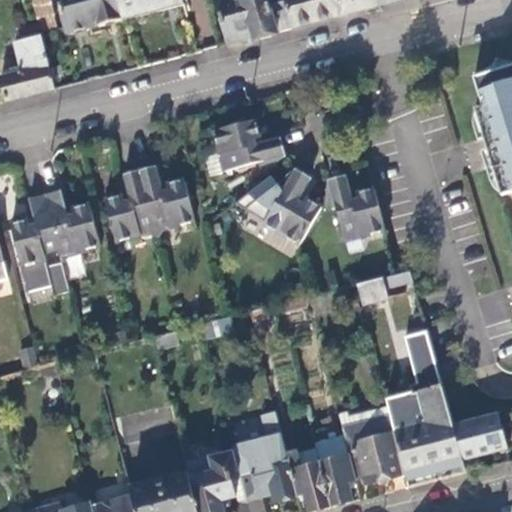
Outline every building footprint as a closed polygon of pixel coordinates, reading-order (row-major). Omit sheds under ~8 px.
[(58,29),(49,0),(31,0),(41,33),(58,29)] [(59,0),(68,35),(124,21),(118,0),(59,0)] [(118,0),(124,21),(185,6),(183,0),(118,0)] [(254,33),(256,39),(279,33),(267,0),(226,0),(217,3),(228,40),(254,33)] [(270,0),(276,18),(291,16),(294,29),(311,24),(337,18),(332,0),(270,0)] [(332,0),(337,18),(359,12),(379,7),(376,0),(332,0)] [(276,18),(280,32),(294,29),(291,16),(276,18)] [(15,101),(56,90),(42,38),(16,45),(23,73),(1,79),(7,103),(15,101)] [(511,67),(488,74),(475,79),(483,108),(475,110),(485,139),(488,148),(493,146),(496,155),(491,157),(494,168),(494,169),(503,196),(511,193),(511,67)] [(435,90),(431,76),(412,82),(416,96),(435,90)] [(215,134),(220,151),(227,156),(231,170),(261,163),(267,172),(286,157),(281,140),(257,147),(255,141),(260,139),(255,123),(215,134)] [(493,146),(488,148),(489,152),(491,157),(496,155),(493,146)] [(227,156),(220,151),(225,172),(231,170),(227,156)] [(156,168),(141,172),(155,227),(169,224),(177,228),(196,223),(184,182),(167,186),(168,191),(163,193),(156,168)] [(299,245),(321,209),(307,199),(303,204),(298,201),(311,179),(296,170),(276,185),(283,194),(269,219),(281,227),(283,235),(299,245)] [(155,227),(141,172),(124,177),(131,201),(124,203),(123,197),(106,202),(117,243),(133,239),(140,231),(155,227)] [(369,237),(386,232),(374,190),(358,195),(359,200),(353,201),(346,177),(328,182),(342,236),(357,232),(369,237)] [(61,193),(46,197),(60,251),(73,248),(81,252),(101,247),(90,207),(72,211),(73,216),(68,217),(61,193)] [(29,222),(12,227),(29,294),(53,288),(55,298),(71,293),(64,263),(60,251),(46,197),(30,201),(36,225),(30,227),(29,222)] [(281,227),(269,219),(265,225),(283,235),(281,227)] [(169,224),(155,227),(158,238),(172,229),(177,228),(169,224)] [(140,231),(133,239),(142,237),(158,238),(155,227),(140,231)] [(358,239),(369,237),(357,232),(342,236),(345,247),(358,239)] [(73,248),(60,251),(64,263),(76,254),(81,252),(73,248)] [(385,291),(413,283),(410,273),(357,286),(362,305),(387,299),(385,291)] [(349,298),(347,289),(313,298),(309,299),(312,308),(349,298)] [(267,309),(251,314),(254,326),(271,321),(267,309)] [(228,320),(203,326),(207,341),(232,335),(228,320)] [(155,338),(158,351),(180,346),(177,333),(155,338)] [(39,367),(35,350),(20,354),(25,371),(39,367)] [(101,368),(97,353),(91,354),(94,370),(101,368)] [(61,375),(58,362),(42,366),(46,379),(61,375)] [(462,460),(452,424),(441,386),(418,392),(426,424),(394,433),(405,475),(462,461),(462,460)] [(178,431),(172,407),(119,419),(125,444),(178,431)] [(388,409),(349,418),(348,413),(338,416),(343,438),(348,456),(355,482),(362,480),(364,486),(405,475),(394,433),(388,409)] [(506,449),(498,413),(452,424),(462,460),(506,449)] [(287,455),(278,421),(266,423),(270,440),(234,449),(235,453),(249,511),(264,511),(260,493),(270,490),(274,505),(297,498),(297,497),(287,455)] [(343,438),(315,445),(316,450),(331,509),(341,506),(351,503),(347,484),(355,482),(348,456),(343,438)] [(207,460),(203,444),(182,449),(189,474),(198,511),(222,511),(221,502),(232,500),(235,511),(249,511),(235,453),(207,460)] [(301,454),(301,451),(287,455),(297,497),(304,496),(308,511),(317,511),(322,511),(331,509),(316,450),(301,454)] [(198,511),(189,474),(131,489),(133,499),(136,511),(198,511)] [(136,511),(133,499),(94,510),(94,511),(136,511)] [(94,511),(94,510),(92,503),(63,511),(60,504),(29,511),(28,511),(94,511)]
